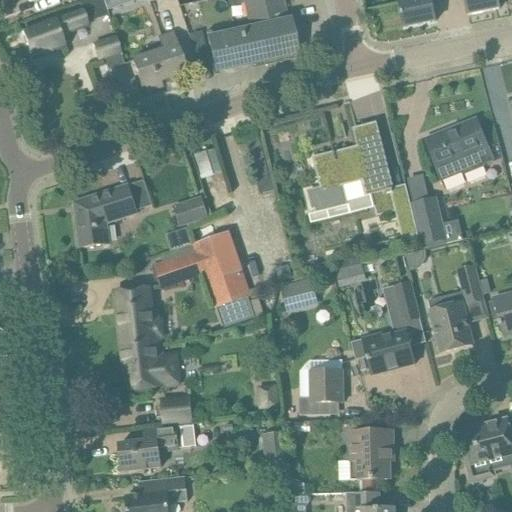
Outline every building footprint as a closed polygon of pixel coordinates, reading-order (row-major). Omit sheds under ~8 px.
[(40,25),(22,32),(32,60),(64,48),(60,37),(87,27),(86,23),(108,15),(107,13),(102,0),(86,0),(78,3),(81,11),(40,25)] [(102,0),(107,13),(144,0),(102,0)] [(224,29),(206,33),(207,38),(211,54),(215,73),(217,73),(217,72),(242,66),(270,60),(295,54),(295,56),(297,55),(289,21),(286,21),(281,0),(247,0),(245,1),(250,28),(235,32),(225,34),(224,29)] [(400,0),(401,2),(399,3),(404,29),(436,22),(432,1),(437,0),(436,0),(400,0)] [(465,0),(468,16),(500,10),(497,0),(465,0)] [(152,55),(132,62),(143,94),(160,88),(158,83),(185,74),(172,35),(159,39),(163,52),(152,55)] [(115,39),(93,47),(98,61),(120,53),(115,39)] [(477,121),(425,141),(432,160),(436,169),(441,181),(463,172),(464,175),(484,167),(483,164),(493,160),(488,149),(486,145),(484,139),(477,121)] [(322,189),(308,193),(313,210),(315,209),(317,214),(348,206),(343,185),(363,180),(366,196),(387,191),(388,194),(392,193),(375,126),(355,131),(361,154),(350,157),(348,152),(335,156),(334,153),(332,153),(333,156),(315,160),(322,189)] [(199,154),(204,178),(221,174),(217,151),(199,154)] [(75,204),(74,204),(74,205),(75,215),(80,249),(99,246),(106,246),(111,245),(109,224),(137,215),(136,212),(127,187),(86,200),(75,204)] [(202,198),(173,207),(180,229),(209,219),(202,198)] [(412,205),(411,205),(411,207),(418,236),(421,248),(447,242),(443,223),(437,199),(428,201),(412,205)] [(188,230),(182,232),(188,248),(194,246),(195,246),(188,230)] [(195,246),(194,246),(197,255),(204,275),(213,302),(215,308),(217,308),(248,297),(249,297),(247,290),(245,283),(228,234),(195,246)] [(425,251),(406,256),(410,272),(417,271),(421,268),(426,260),(426,254),(425,251)] [(197,255),(155,269),(162,289),(204,275),(197,255)] [(288,267),(277,270),(279,281),(291,279),(288,267)] [(361,267),(335,273),(339,289),(365,282),(361,267)] [(473,267),(457,271),(467,306),(482,302),(473,267)] [(312,281),(280,289),(287,315),(319,307),(312,281)] [(410,284),(393,288),(402,324),(419,319),(410,284)] [(136,291),(116,293),(123,363),(144,361),(143,350),(160,348),(156,317),(152,317),(149,290),(136,291)] [(495,304),(490,305),(495,323),(500,322),(500,324),(499,324),(500,328),(501,328),(503,335),(511,332),(511,294),(494,300),(495,304)] [(248,297),(217,308),(225,330),(256,319),(255,319),(264,316),(258,301),(250,303),(248,297)] [(462,304),(431,312),(441,355),(473,346),(468,326),(462,304)] [(363,342),(352,345),(356,363),(368,360),(372,377),(415,366),(410,348),(406,333),(394,336),(364,344),(363,342)] [(144,361),(123,363),(127,391),(132,391),(132,392),(132,393),(132,394),(133,394),(133,395),(134,396),(135,396),(135,397),(136,397),(137,397),(137,398),(138,398),(139,398),(140,398),(141,398),(142,398),(143,397),(144,397),(144,396),(145,396),(145,395),(146,395),(146,394),(147,393),(147,392),(147,391),(147,390),(147,389),(164,387),(175,385),(178,382),(177,373),(178,373),(176,357),(161,358),(160,348),(143,350),(144,361)] [(311,399),(299,399),(299,417),(331,417),(331,405),(343,404),(342,372),(310,373),(311,399)] [(190,399),(162,402),(164,425),(192,423),(190,399)] [(511,439),(507,420),(466,431),(470,450),(467,451),(471,467),(511,456),(511,439)] [(146,443),(120,446),(123,473),(161,469),(159,454),(179,451),(178,449),(197,447),(194,426),(176,429),(176,427),(144,431),(146,443)] [(393,433),(349,434),(350,454),(351,463),(351,482),(359,482),(371,481),(391,481),(390,453),(394,453),(393,433)] [(285,434),(263,436),(265,468),(287,466),(285,434)] [(140,496),(126,498),(127,511),(168,511),(168,506),(187,504),(184,480),(139,485),(140,496)] [(355,494),(346,495),(346,511),(395,511),(395,509),(380,509),(379,494),(359,494),(355,494)] [(302,496),(294,496),(294,509),(294,511),(301,511),(305,511),(305,509),(310,503),(310,496),(304,496),(302,496)]
